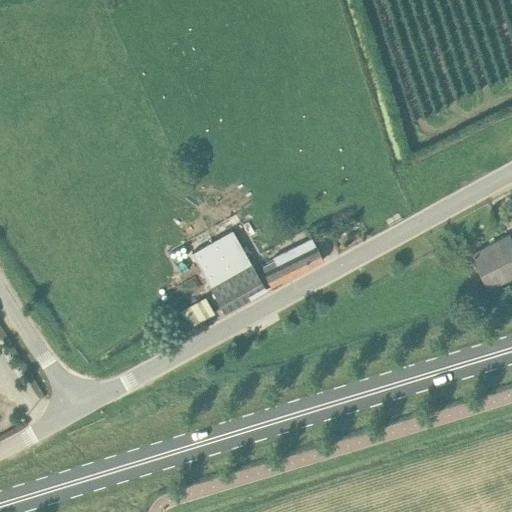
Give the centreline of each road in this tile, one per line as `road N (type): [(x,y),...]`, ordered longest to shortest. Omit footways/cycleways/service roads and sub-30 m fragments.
road 1 (primary): [(0,503),(511,347)]
road 2 (unclassified): [(77,408),(511,173)]
road 3 (unclassified): [(77,408),(0,284)]
